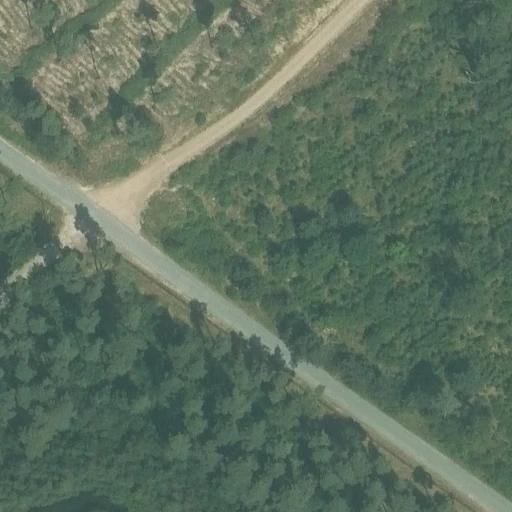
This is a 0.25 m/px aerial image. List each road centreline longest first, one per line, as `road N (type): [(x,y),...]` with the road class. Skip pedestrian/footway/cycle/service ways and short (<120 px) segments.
road 1 (unclassified): [(495,511),(0,157)]
road 2 (track): [(366,0),(249,109),(85,220)]
